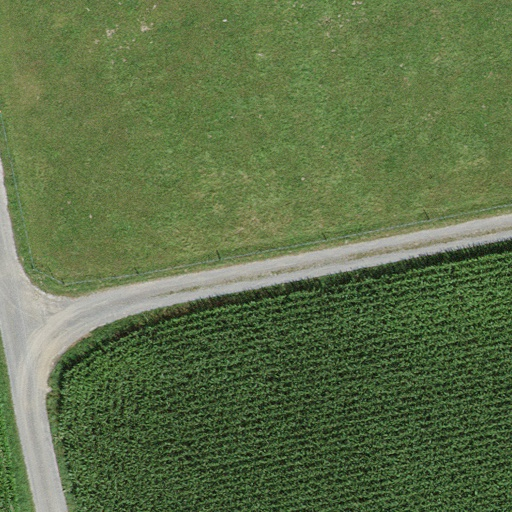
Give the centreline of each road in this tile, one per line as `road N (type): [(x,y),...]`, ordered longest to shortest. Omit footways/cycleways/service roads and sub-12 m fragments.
road 1 (track): [(511,214),(89,293),(9,316)]
road 2 (track): [(48,511),(0,257)]
